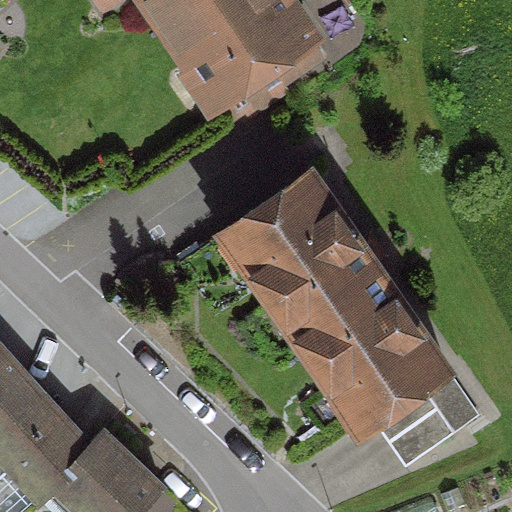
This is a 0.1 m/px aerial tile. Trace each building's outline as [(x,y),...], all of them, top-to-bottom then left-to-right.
[(95,0),(101,8),(111,0),(144,0),(161,24),(196,0),(95,0)] [(196,0),(161,24),(225,118),(316,55),(287,13),(289,4),(286,0),(196,0)] [(439,365),(305,171),(219,229),(354,423),(439,365)] [(0,423),(36,391),(0,351),(0,423)] [(84,445),(83,444),(36,391),(0,423),(0,460),(34,499),(49,485),(47,483),(84,445)] [(77,511),(131,511),(156,485),(96,429),(83,444),(84,445),(47,483),(49,485),(77,511)]
